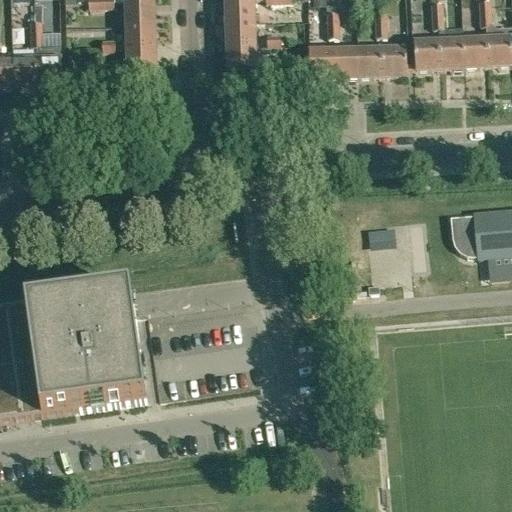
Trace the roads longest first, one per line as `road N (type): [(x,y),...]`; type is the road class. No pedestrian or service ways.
road 1 (tertiary): [(195,179),(511,151)]
road 2 (tertiary): [(0,213),(195,179)]
road 3 (residential): [(195,179),(189,0)]
